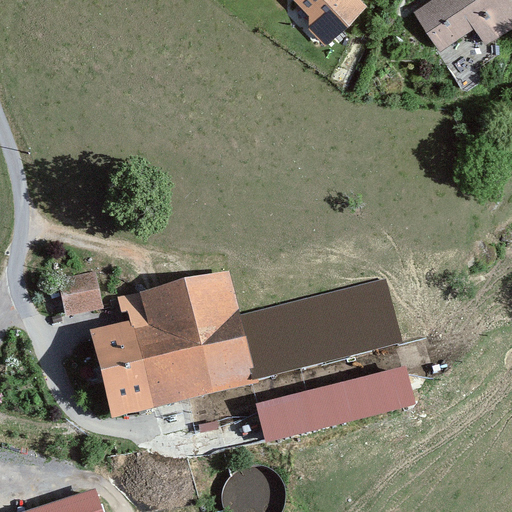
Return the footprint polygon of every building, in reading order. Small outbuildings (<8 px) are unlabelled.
[(300,0),(318,17),(310,26),(324,40),(363,1),(362,0),(300,0)] [(511,20),(511,0),(432,0),(418,10),(441,44),(476,21),(486,37),(511,20)] [(57,278),(68,320),(106,310),(96,268),(57,278)] [(155,320),(97,335),(117,414),(251,381),(225,279),(149,298),(155,320)] [(380,286),(244,321),(274,436),(410,401),(380,286)] [(96,511),(92,497),(44,511),(96,511)]
